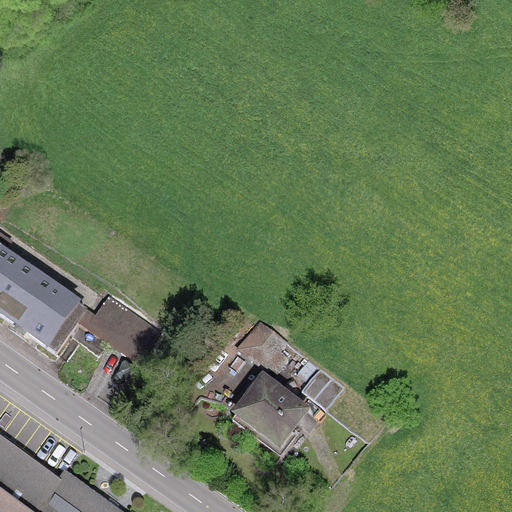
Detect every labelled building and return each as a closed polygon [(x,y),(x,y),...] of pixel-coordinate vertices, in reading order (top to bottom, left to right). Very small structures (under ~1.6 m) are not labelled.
[(0,319),(44,351),(66,320),(75,327),(76,326),(136,368),(158,337),(157,336),(157,337),(107,301),(106,302),(106,303),(93,321),(84,315),(82,316),(0,258),(0,250),(5,244),(0,240),(0,319)] [(284,346),(259,327),(236,354),(263,374),(266,370),(275,377),(286,363),(277,356),(284,346)] [(342,389),(318,371),(300,395),(323,413),(342,389)] [(303,416),(255,380),(246,392),(252,397),(231,425),(250,439),(254,433),(277,450),(303,416)] [(0,511),(111,511),(63,477),(57,485),(0,443),(0,511)]
